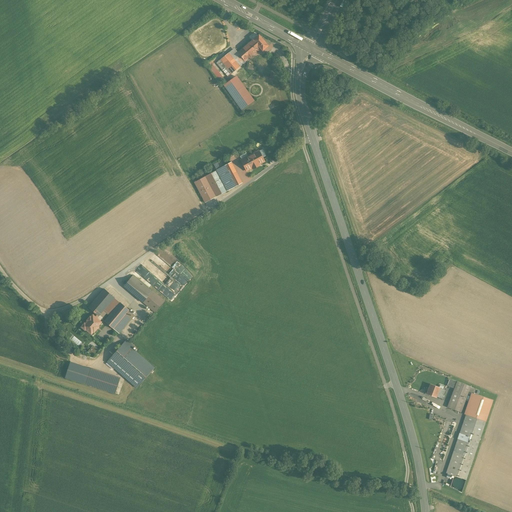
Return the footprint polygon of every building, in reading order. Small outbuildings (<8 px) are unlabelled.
[(253,40),(238,53),(244,61),(259,48),(262,51),(268,46),(258,35),(257,36),(253,40)] [(232,73),(240,67),(228,53),(220,60),(231,72),(232,73)] [(231,72),(220,60),(216,63),(227,76),(231,72)] [(220,81),(224,77),(212,65),(209,68),(220,81)] [(254,101),(236,76),(224,85),(241,110),(254,101)] [(264,162),(258,150),(240,159),(246,171),(264,162)] [(243,180),(232,160),(196,180),(206,199),(243,180)] [(150,259),(170,276),(172,273),(173,273),(175,270),(156,253),(150,259)] [(164,274),(159,279),(175,293),(187,280),(178,272),(171,280),(164,274)] [(152,291),(133,275),(124,286),(154,312),(164,301),(152,291)] [(134,315),(104,289),(88,307),(94,313),(98,316),(103,311),(106,313),(109,316),(105,322),(110,326),(113,329),(119,333),(134,315)] [(106,313),(103,311),(98,316),(96,318),(99,321),(106,313)] [(98,326),(101,322),(99,321),(96,318),(93,315),(92,315),(91,317),(90,317),(87,320),(87,321),(85,324),(84,323),(81,327),(85,330),(85,329),(89,332),(91,330),(93,332),(94,332),(97,329),(98,327),(99,327),(98,326)] [(135,388),(154,367),(132,348),(134,346),(126,339),(105,362),(135,388)] [(88,341),(77,354),(87,362),(98,350),(88,341)] [(84,384),(89,368),(68,362),(64,378),(84,384)] [(470,387),(449,379),(446,386),(453,389),(446,407),(460,412),(470,387)] [(430,384),(426,394),(435,397),(436,397),(442,399),(445,390),(439,388),(430,384)] [(493,400),(474,393),(447,472),(466,478),(493,400)]
